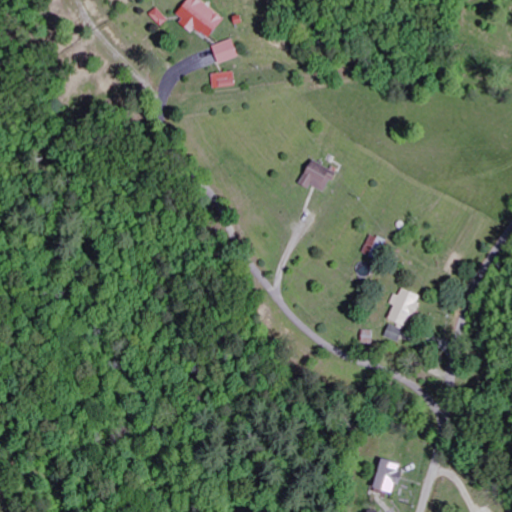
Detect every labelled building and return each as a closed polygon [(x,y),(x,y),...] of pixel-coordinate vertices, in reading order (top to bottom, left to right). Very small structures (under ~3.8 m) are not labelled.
[(193,0),(180,16),(199,32),(202,29),(214,39),(230,19),(206,0),(193,0)] [(154,13),(165,26),(173,19),(161,7),(154,13)] [(244,56),(237,38),(217,46),(223,64),(244,56)] [(217,73),(218,88),(240,87),(240,72),(217,73)] [(316,184),(330,192),(340,172),(316,160),(304,183),(314,188),(316,184)] [(381,260),(391,240),(377,233),(367,253),(381,260)] [(394,319),(413,326),(417,314),(420,315),(427,296),(407,288),(404,295),(399,293),(395,303),(399,305),(394,319)] [(388,339),(408,344),(412,331),(392,325),(388,339)] [(400,493),(407,472),(405,471),(407,463),(390,458),(381,487),(400,493)]
